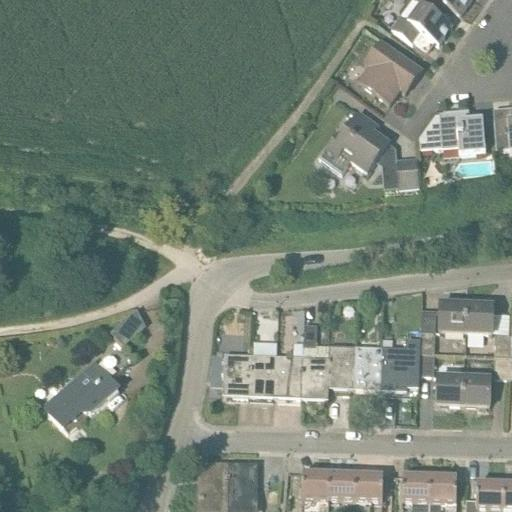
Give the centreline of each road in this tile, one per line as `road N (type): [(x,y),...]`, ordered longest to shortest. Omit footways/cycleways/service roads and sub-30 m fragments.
road 1 (residential): [(176,438),(511,451)]
road 2 (residential): [(511,229),(247,265),(215,282)]
road 3 (residential): [(215,282),(267,299),(511,270)]
road 4 (track): [(162,247),(0,209)]
road 5 (residential): [(176,438),(201,309),(215,282)]
road 6 (track): [(128,302),(0,332)]
